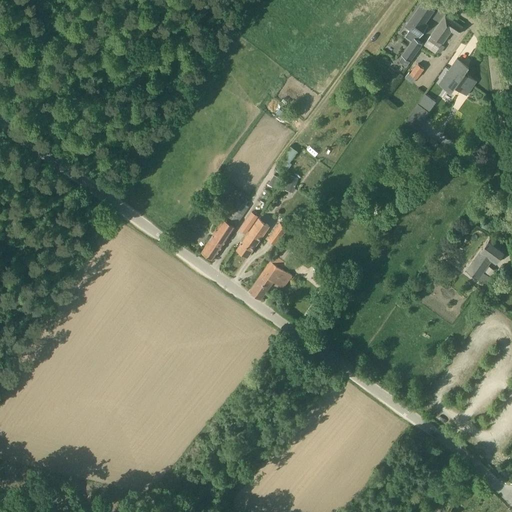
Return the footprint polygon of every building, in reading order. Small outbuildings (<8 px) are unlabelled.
[(435,9),(423,1),(405,26),(410,29),(405,36),(412,41),(415,38),(418,40),(428,25),(425,23),(435,9)] [(436,51),(439,47),(450,29),(458,34),(463,27),(445,15),(428,40),(428,39),(424,45),(435,52),(436,50),(436,51)] [(418,40),(415,38),(412,41),(402,56),(410,61),(422,43),(418,40)] [(406,66),(410,61),(402,56),(399,61),(406,66)] [(477,81),(461,69),(465,63),(457,58),(439,84),(447,89),(451,83),(467,95),(467,94),(476,81),(477,81)] [(423,70),(417,65),(410,75),(408,73),(405,78),(412,84),(423,70)] [(407,119),(418,127),(429,112),(418,104),(407,119)] [(276,112),(287,120),(291,115),(279,107),(276,112)] [(291,146),(278,164),(288,170),(292,164),(290,162),(298,151),(291,146)] [(269,183),(276,188),(282,179),(274,174),(269,183)] [(284,183),(283,186),(286,187),(294,190),(296,184),(288,181),(288,182),(287,184),(284,183)] [(249,207),(238,199),(216,230),(202,251),(213,259),(228,238),(235,227),(249,207)] [(252,211),(239,229),(245,234),(258,216),(252,211)] [(270,226),(258,217),(236,249),(248,257),(270,226)] [(288,228),(279,221),(267,239),(276,245),(288,228)] [(299,229),(292,224),(282,238),(289,242),(299,229)] [(491,259),(496,263),(506,249),(490,238),(474,260),(467,270),(485,284),(490,277),(483,271),(491,259)] [(283,268),(287,263),(275,254),(250,291),(260,299),(274,280),(284,287),(292,275),(283,268)] [(430,260),(424,269),(434,276),(440,267),(430,260)]
